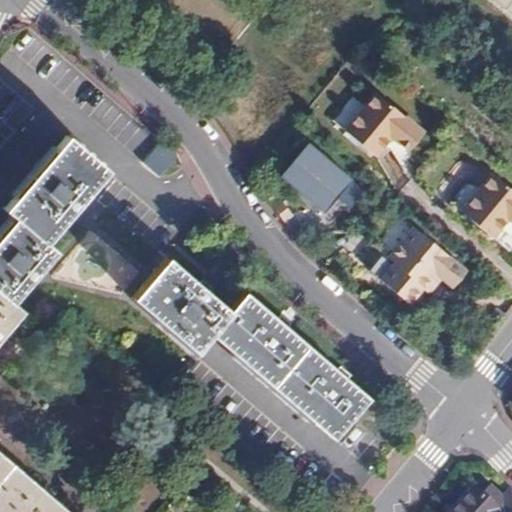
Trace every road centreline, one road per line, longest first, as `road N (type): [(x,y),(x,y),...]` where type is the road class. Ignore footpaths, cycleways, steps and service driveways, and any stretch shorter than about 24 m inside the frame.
road 1 (unclassified): [(22,0),(188,143),(272,258),(462,412)]
road 2 (residential): [(462,412),(379,511)]
